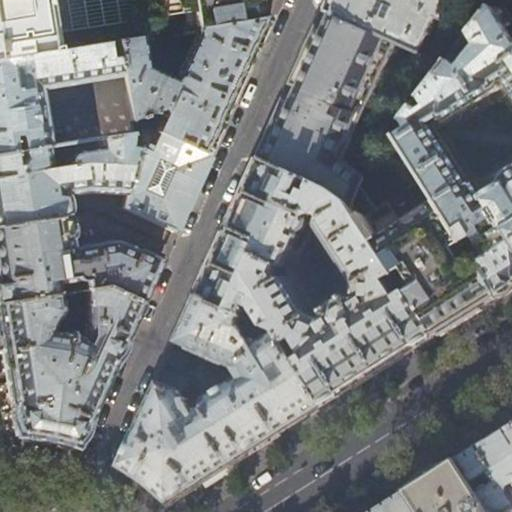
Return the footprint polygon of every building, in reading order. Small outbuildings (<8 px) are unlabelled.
[(0,0),(0,59),(103,43),(115,41),(262,17),(259,0),(0,0)] [(462,0),(330,0),(325,12),(330,14),(397,44),(420,54),(438,17),(451,23),(462,0)] [(511,0),(498,0),(511,21),(511,0)] [(466,244),(479,236),(489,253),(477,261),(498,296),(511,286),(511,38),(493,8),(471,35),(478,47),(458,75),(450,62),(447,66),(421,99),(427,108),(418,114),(414,108),(404,120),(410,129),(399,137),(440,202),(466,244)] [(440,202),(426,211),(413,191),(380,212),(366,189),(368,178),(357,168),(359,165),(346,156),(351,147),(353,142),(357,144),(364,129),(359,128),(368,108),(373,110),(380,96),(374,93),(397,44),(330,14),(322,31),(316,46),(288,108),(272,143),(264,161),(304,180),(313,184),(343,198),(435,336),(453,324),(485,304),(498,296),(477,261),(466,244),(440,202)] [(115,41),(117,56),(126,113),(160,108),(161,115),(152,132),(158,132),(207,154),(234,92),(269,16),(262,17),(194,29),(196,37),(177,76),(172,81),(144,68),(139,37),(115,41)] [(105,58),(103,43),(0,59),(0,152),(13,151),(11,135),(19,134),(21,150),(48,145),(50,145),(40,89),(91,81),(100,137),(128,132),(129,132),(126,113),(117,56),(105,58)] [(190,192),(207,154),(158,132),(152,132),(140,131),(136,148),(125,195),(122,208),(172,230),(190,192)] [(125,195),(136,148),(130,146),(128,132),(100,137),(73,141),(74,148),(85,146),(86,151),(73,152),(70,153),(67,155),(66,157),(65,163),(56,164),(55,161),(53,158),(49,156),(46,156),(49,152),(48,145),(21,150),(13,151),(0,152),(0,224),(66,213),(64,193),(84,190),(125,195)] [(254,299),(253,302),(253,305),(269,331),(277,335),(323,406),(376,373),(435,336),(343,198),(313,184),(306,201),(295,196),(297,190),(299,191),(304,180),(264,161),(259,159),(244,193),(214,258),(197,296),(243,318),(247,308),(245,305),(244,304),(248,296),(254,299)] [(69,244),(68,235),(69,235),(66,213),(0,224),(0,301),(56,293),(54,278),(76,275),(77,278),(78,278),(85,278),(87,288),(104,285),(139,302),(152,275),(160,257),(140,247),(138,247),(136,247),(117,238),(112,237),(69,244)] [(74,446),(139,302),(104,285),(87,288),(86,288),(86,339),(85,341),(61,331),(61,330),(49,331),(59,309),(56,293),(0,301),(0,333),(5,367),(16,434),(26,435),(46,438),(59,441),(74,446)] [(240,325),(243,318),(197,296),(176,343),(236,370),(240,379),(206,400),(204,403),(205,407),(193,414),(180,391),(158,382),(120,467),(131,473),(146,483),(156,492),(168,503),(237,460),(323,406),(277,335),(269,331),(247,320),(242,329),(240,325)] [(511,511),(511,426),(490,440),(459,460),(491,511),(511,511)] [(434,476),(407,493),(419,511),(491,511),(459,460),(434,476)] [(381,509),(376,511),(419,511),(407,493),(381,509)]
